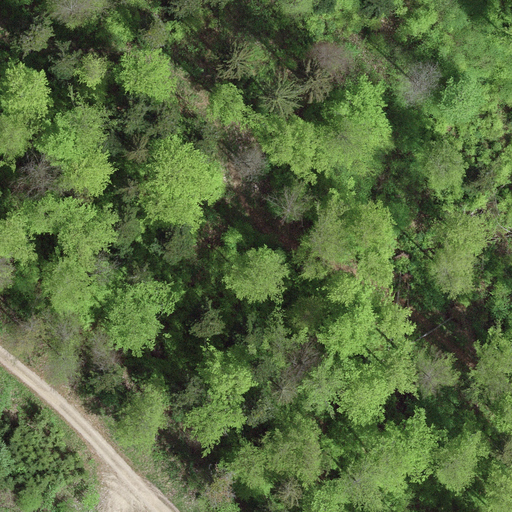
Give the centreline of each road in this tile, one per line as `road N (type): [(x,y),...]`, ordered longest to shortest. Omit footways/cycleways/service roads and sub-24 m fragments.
road 1 (track): [(0,41),(124,58),(174,77),(199,100),(244,215),(375,287),(511,402)]
road 2 (track): [(171,511),(0,350)]
